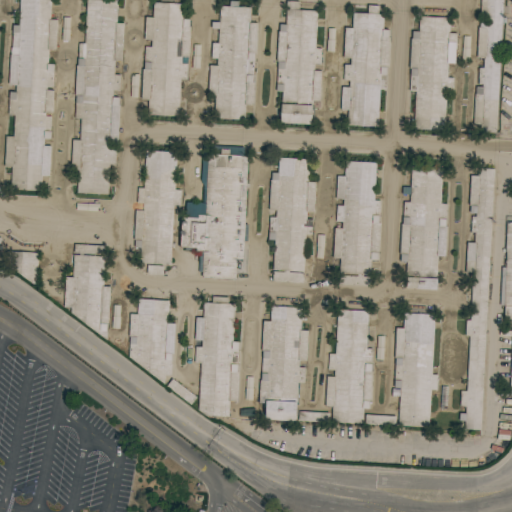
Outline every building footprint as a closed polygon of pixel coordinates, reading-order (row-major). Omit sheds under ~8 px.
[(55,50),(48,49),(47,64),(53,64),(52,87),(46,87),(46,90),(53,90),(52,113),(45,112),(44,116),(51,116),(50,139),(43,138),(43,146),(50,146),(49,176),(41,175),(41,191),(10,189),(11,167),(4,166),(5,136),(12,137),(14,115),(7,114),(9,91),(14,92),(15,84),(8,84),(9,55),(11,55),(12,25),(18,25),(19,0),(50,0),(49,19),(57,20),(55,50)] [(121,60),(114,60),(113,74),(119,75),(118,91),(113,90),(112,97),(118,97),(118,105),(119,105),(117,136),(110,136),(109,149),(115,149),(114,165),(109,164),(107,194),(76,192),(77,170),(70,169),(72,140),(79,140),(80,119),(74,118),(75,95),(74,95),(76,66),(77,66),(78,43),(84,44),(85,0),(117,0),(116,23),(123,23),(121,60)] [(502,0),(502,18),(506,18),(505,23),(501,23),(495,133),(480,132),(480,124),(473,124),(475,86),(482,87),(482,84),(478,84),(478,68),(483,68),(483,58),(476,57),(478,24),(485,24),(486,12),(480,11),(480,0),(502,0)] [(255,53),(253,53),(252,82),(253,82),(252,105),(245,105),(244,119),(214,118),(215,96),(207,95),(209,65),(216,66),(217,58),(210,58),(211,43),(217,44),(218,29),(211,28),(211,22),(218,22),(219,6),(229,6),(229,1),(237,1),(237,7),(250,7),(249,23),(256,23),(255,53)] [(314,48),(320,49),(320,64),(313,64),(313,70),(321,71),(319,101),(312,100),(311,124),(280,122),(282,91),(275,91),(277,62),(276,62),(277,32),(278,32),(279,24),(285,24),(286,1),(299,1),(298,10),(316,11),(314,48)] [(182,19),(188,19),(188,27),(190,27),(188,57),(187,56),(185,79),(180,79),(178,116),(147,114),(148,99),(140,99),(142,69),(143,69),(144,46),(150,47),(151,40),(144,40),(145,17),(152,18),(153,2),(183,4),(182,19)] [(377,126),(347,125),(347,110),(340,110),(341,87),(348,87),(348,81),(342,80),(343,65),(349,65),(350,58),(342,58),(344,28),(351,28),(352,13),(367,13),(367,5),(378,6),(377,14),(383,14),(382,30),(388,30),(387,37),(389,37),(387,68),(386,67),(385,90),(379,89),(377,126)] [(454,63),(447,63),(446,77),(452,78),(451,93),(445,93),(444,129),(413,128),(415,91),(409,91),(410,69),(408,69),(410,39),(411,39),(412,31),(418,31),(419,16),(449,18),(448,33),(456,33),(454,63)] [(68,41),(61,40),(62,17),(69,18),(68,41)] [(333,52),(326,51),(327,28),(334,28),(333,52)] [(468,59),(461,59),(462,36),(469,36),(468,59)] [(199,68),(191,68),(193,45),(200,45),(199,68)] [(244,224),(247,225),(246,241),(243,241),(242,259),(236,259),(235,279),(201,278),(201,272),(198,272),(199,254),(197,253),(194,250),(184,250),(185,247),(179,247),(181,217),(184,217),(185,202),(202,203),(203,185),(200,181),(201,154),(212,154),(212,146),(243,147),(243,156),(247,156),(244,224)] [(174,189),(180,190),(179,205),(173,205),(170,264),(139,262),(140,247),(134,247),(134,240),(133,240),(135,210),(142,210),(142,204),(136,203),(137,187),(143,188),(145,150),(176,152),(174,189)] [(313,212),(306,212),(306,219),(311,219),(311,234),(305,234),(303,271),(288,270),(288,272),(303,273),(302,283),(272,282),(272,271),(283,272),(283,270),(273,270),(274,240),(268,239),(269,217),(275,217),(275,210),(268,210),(269,180),(271,180),(271,172),(277,173),(278,158),(309,159),(308,182),(315,182),(313,212)] [(373,200),(379,200),(378,223),(380,223),(378,252),(377,252),(376,260),(370,259),(369,275),(362,274),(362,276),(369,277),(369,286),(338,284),(338,275),(357,276),(357,274),(339,273),(339,258),(332,258),(334,228),(341,228),(341,221),(335,221),(336,205),(342,205),(343,199),(336,198),(337,176),(344,176),(345,161),(375,163),(373,200)] [(440,204),(446,204),(445,226),(446,226),(444,256),(437,256),(436,289),(407,288),(407,274),(405,274),(406,262),(399,261),(401,224),(402,224),(403,202),(409,202),(411,165),(442,166),(440,204)] [(480,430),(464,429),(464,421),(458,420),(459,413),(465,413),(465,406),(459,406),(460,390),(466,391),(469,336),(465,336),(465,320),(470,320),(472,273),(465,272),(466,242),(474,242),(474,232),(470,232),(471,216),(475,216),(475,213),(469,213),(470,206),(468,205),(470,175),(477,176),(477,168),(493,169),(480,430)] [(99,204),(99,211),(75,210),(75,203),(99,204)] [(511,221),(505,221),(503,269),(500,269),(499,307),(503,307),(503,323),(511,323),(511,221)] [(322,258),(315,257),(316,234),(324,235),(322,258)] [(104,246),(104,255),(73,253),(73,244),(104,246)] [(37,269),(38,269),(37,287),(5,264),(6,251),(37,253),(37,269)] [(104,256),(102,286),(109,286),(108,324),(106,324),(106,340),(70,313),(70,307),(63,307),(64,277),(72,277),(73,255),(104,256)] [(163,266),(162,275),(146,274),(146,265),(163,266)] [(236,371),(238,372),(236,402),(229,401),(228,417),(205,415),(198,410),(200,363),(194,363),(195,347),(201,347),(201,340),(194,340),(195,317),(202,317),(203,302),(211,303),(212,296),(228,297),(227,303),(234,304),(232,341),(238,342),(236,371)] [(173,353),(171,353),(170,375),(164,375),(164,384),(128,357),(129,336),(128,336),(129,313),(136,314),(137,299),(168,300),(167,323),(174,323),(173,353)] [(306,360),(299,360),(298,367),(304,367),(303,383),(297,383),(295,421),(264,419),(265,409),(263,409),(263,403),(258,403),(259,380),(260,380),(262,351),(261,351),(262,321),(270,321),(270,306),(301,308),(300,330),(307,331),(306,360)] [(366,348),(371,349),(370,371),(372,371),(370,401),(369,401),(368,409),(363,408),(362,423),(331,422),(332,406),(325,406),(326,376),(333,376),(333,370),(328,369),(328,353),(335,354),(337,310),(367,311),(366,348)] [(431,374),(437,375),(436,390),(430,389),(428,427),(398,425),(399,388),(393,387),(395,358),(394,358),(395,328),(403,328),(404,313),(434,314),(431,374)] [(382,359),(375,359),(376,336),(383,336),(382,359)] [(251,400),(244,400),(245,376),(252,377),(251,400)] [(196,397),(190,404),(166,386),(171,378),(196,397)] [(329,413),(328,422),(298,421),(298,411),(329,413)] [(395,416),(395,425),(364,424),(365,415),(395,416)]
